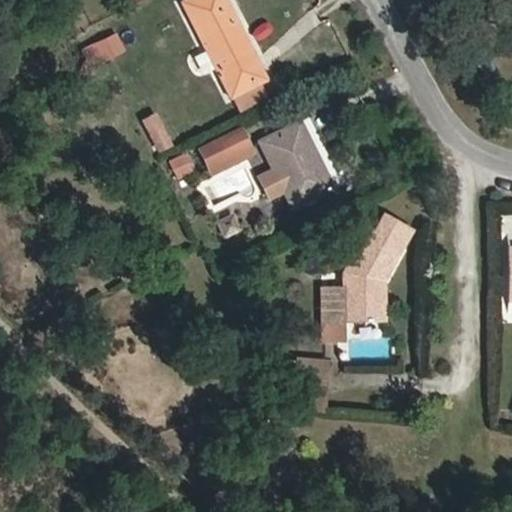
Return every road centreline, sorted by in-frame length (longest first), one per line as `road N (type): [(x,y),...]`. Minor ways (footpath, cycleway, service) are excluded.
road 1 (track): [(206,511),(0,316)]
road 2 (residential): [(425,384),(452,385),(468,373),(475,161)]
road 3 (track): [(299,458),(511,474)]
road 4 (residential): [(475,161),(446,128),(377,0)]
